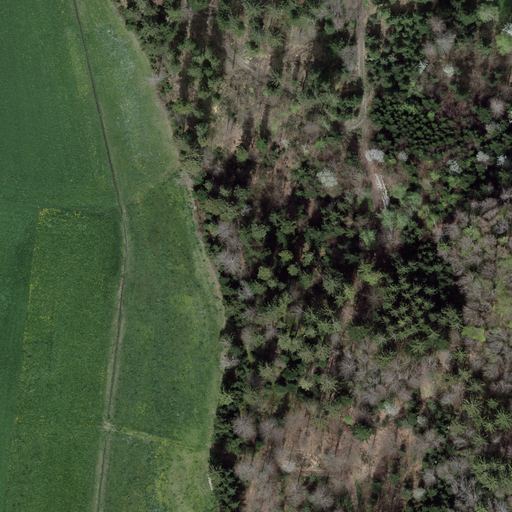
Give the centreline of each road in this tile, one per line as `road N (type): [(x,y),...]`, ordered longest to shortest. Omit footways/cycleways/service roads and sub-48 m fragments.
road 1 (track): [(511,476),(489,417),(443,371),(416,327),(377,238),(363,152),(323,111),(218,42),(187,0)]
road 2 (track): [(354,511),(333,436),(331,351),(377,238)]
road 3 (track): [(363,152),(358,0)]
